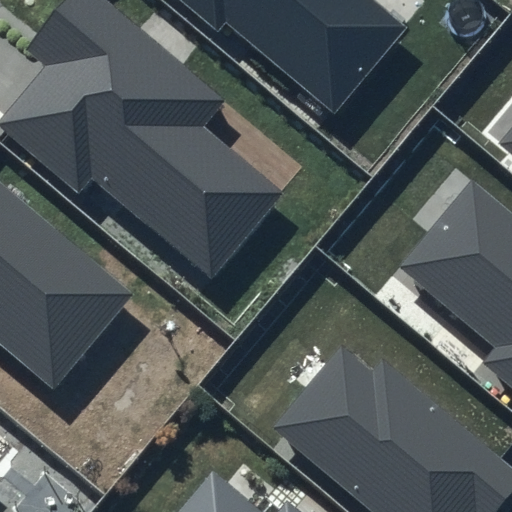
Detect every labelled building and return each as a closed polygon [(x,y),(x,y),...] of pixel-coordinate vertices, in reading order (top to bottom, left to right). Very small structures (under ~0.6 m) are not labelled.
[(227,100),(105,0),(69,0),(29,48),(47,62),(0,118),(0,126),(79,192),(92,177),(212,275),(283,189),(206,125),(227,100)] [(181,0),(217,30),(227,18),(336,111),(406,29),(372,0),(181,0)] [(511,126),(500,142),(511,152),(511,126)] [(511,212),(472,179),(400,266),(497,346),(484,362),(511,385),(511,212)] [(134,296),(0,184),(0,343),(55,390),(134,296)] [(371,371),(340,346),(271,429),(372,511),(495,511),(511,492),(511,467),(381,359),(371,371)] [(300,511),(288,501),(278,511),(259,511),(213,472),(178,511),(300,511)]
